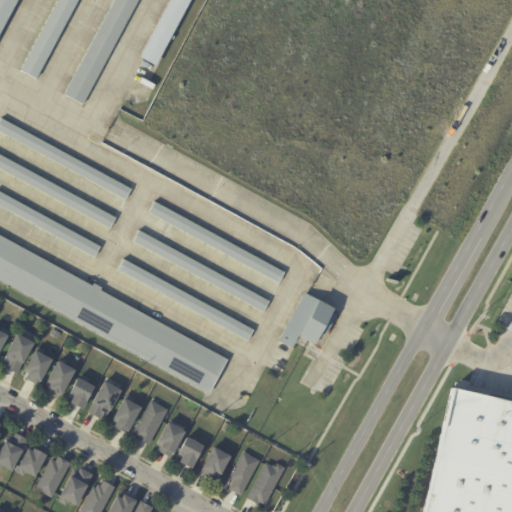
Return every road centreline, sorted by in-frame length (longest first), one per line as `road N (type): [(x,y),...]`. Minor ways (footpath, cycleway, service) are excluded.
road 1 (secondary): [(511,164),(321,511)]
road 2 (secondary): [(352,511),(511,224)]
road 3 (residential): [(212,511),(0,395)]
